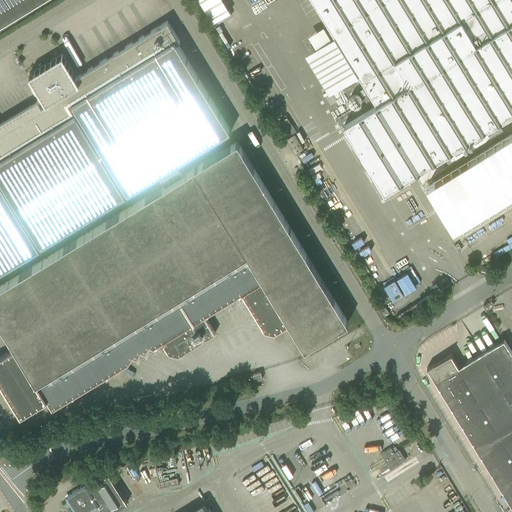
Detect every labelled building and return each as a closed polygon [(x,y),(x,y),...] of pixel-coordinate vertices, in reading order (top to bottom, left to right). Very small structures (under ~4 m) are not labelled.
[(0,0),(0,22),(36,0),(0,0)] [(197,0),(211,25),(230,15),(221,0),(197,0)] [(511,0),(312,0),(316,5),(376,104),(342,124),(384,192),(511,113),(511,0)] [(38,99),(2,121),(0,122),(0,271),(158,175),(164,183),(181,173),(176,164),(231,131),(177,42),(180,41),(168,20),(76,76),(62,54),(29,75),(46,103),(41,105),(38,99)] [(291,121),(281,127),(284,131),(293,126),(291,121)] [(293,126),(283,133),(286,138),(296,131),(293,126)] [(286,138),(295,153),(304,148),(294,133),(286,138)] [(428,185),(426,186),(452,229),(511,192),(511,133),(454,169),(428,185)] [(165,185),(0,285),(0,324),(14,348),(0,356),(0,383),(20,416),(57,394),(63,403),(129,362),(133,355),(137,357),(141,350),(145,352),(150,345),(154,347),(163,341),(169,352),(179,356),(216,333),(205,316),(242,293),(263,328),(264,330),(267,330),(266,333),(271,334),(272,332),(274,332),(289,323),(305,349),(348,322),(238,141),(182,175),(181,173),(164,183),(165,185)] [(494,305),(492,300),(491,300),(483,305),(486,309),(494,305)] [(386,306),(380,309),(384,316),(390,312),(386,306)] [(459,366),(452,354),(451,353),(427,367),(511,505),(511,351),(504,339),(459,366)] [(255,381),(263,378),(261,372),(253,374),(255,381)] [(389,468),(405,458),(399,448),(393,452),(390,446),(380,453),(389,468)] [(87,486),(88,487),(81,486),(81,485),(69,494),(68,501),(67,501),(71,506),(71,508),(72,508),(74,511),(86,511),(91,509),(99,504),(100,505),(104,511),(112,511),(127,502),(108,474),(87,486)] [(186,511),(212,511),(205,500),(186,511)]
